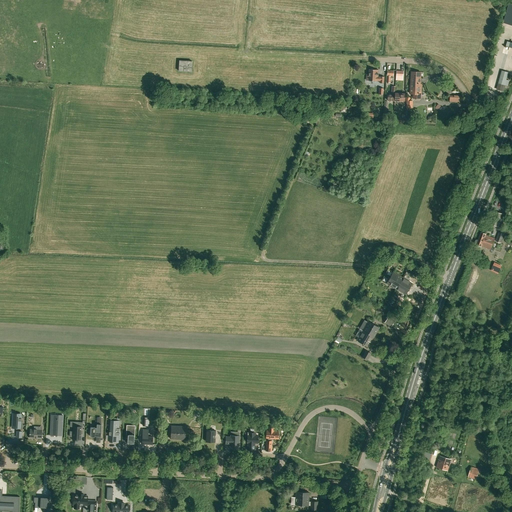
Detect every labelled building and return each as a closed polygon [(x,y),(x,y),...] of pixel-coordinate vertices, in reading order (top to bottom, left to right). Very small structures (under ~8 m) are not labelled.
[(178,71),(192,72),(193,61),(179,60),(178,71)] [(370,76),(370,81),(378,81),(380,81),(380,83),(384,83),(384,77),(380,76),(380,77),(378,77),(378,70),(373,69),(371,68),(370,69),(369,69),(369,76),(370,76)] [(504,92),(506,85),(508,86),(509,81),(506,80),(508,72),(502,70),(497,90),(504,92)] [(411,84),(420,84),(421,72),(411,72),(411,84)] [(413,99),(417,99),(418,94),(421,94),(422,84),(420,84),(411,84),(410,94),(414,94),(413,99)] [(395,93),(394,101),(404,101),(405,94),(395,93)] [(504,214),(494,211),(489,224),(499,227),(502,219),(504,214)] [(481,232),(478,240),(476,240),(475,243),(476,245),(481,247),(481,246),(491,250),(495,238),(486,235),(486,234),(481,232)] [(391,258),(388,264),(395,267),(396,268),(399,262),(394,260),(391,258)] [(502,266),(494,262),(491,271),(499,274),(502,266)] [(393,287),(396,289),(403,278),(394,273),(392,272),(386,283),(389,285),(390,285),(389,286),(393,288),(393,287)] [(403,278),(396,289),(406,294),(412,283),(403,278)] [(388,317),(385,322),(391,327),(395,321),(388,317)] [(363,331),(374,337),(379,327),(368,321),(363,331)] [(374,337),(363,331),(357,340),(368,347),(374,337)] [(371,353),(366,350),(362,357),(367,360),(371,353)] [(13,415),(12,426),(20,426),(21,420),(21,417),(22,417),(21,417),(21,413),(16,413),(16,415),(13,415)] [(51,435),(57,435),(57,430),(62,431),(62,430),(63,416),(63,415),(62,415),(58,415),(58,418),(52,418),(51,435)] [(78,439),(81,439),(81,434),(82,434),(83,422),(79,422),(78,426),(73,426),(73,432),(70,431),(70,436),(73,437),(73,440),(78,440),(78,439)] [(90,427),(90,436),(91,436),(91,437),(95,437),(95,436),(95,435),(96,435),(96,436),(101,436),(101,437),(102,424),(101,424),(97,424),(97,428),(95,427),(91,427),(90,427)] [(114,442),(118,442),(118,435),(119,432),(118,432),(119,432),(119,429),(119,424),(110,424),(109,432),(108,435),(109,435),(109,442),(114,442)] [(187,440),(187,432),(187,427),(171,426),(170,439),(187,440)] [(266,441),(265,451),(272,451),(272,441),(270,441),(270,439),(278,439),(279,431),(274,431),(275,428),(270,427),(268,427),(268,430),(267,430),(267,431),(266,438),(267,438),(266,441)] [(42,438),(42,430),(30,429),(29,438),(42,438)] [(126,434),(128,434),(128,443),(134,443),(135,430),(127,429),(126,434)] [(143,429),(142,444),(153,444),(153,437),(148,437),(149,430),(143,429)] [(206,441),(215,442),(215,431),(206,430),(206,441)] [(249,432),(249,435),(247,435),(247,442),(248,442),(248,450),(254,450),(255,443),(258,443),(258,436),(255,436),(255,433),(249,432)] [(230,435),(230,436),(226,436),(225,444),(226,444),(230,444),(230,448),(229,448),(229,449),(239,449),(239,436),(240,436),(230,435)] [(430,458),(432,452),(426,450),(424,456),(430,458)] [(451,459),(440,456),(436,467),(447,471),(451,459)] [(468,477),(476,480),(480,469),(471,466),(468,477)] [(311,506),(311,510),(317,510),(318,502),(311,501),(311,502),(309,502),(309,492),(296,492),(296,497),(292,497),(291,504),(296,505),(311,506)] [(79,495),(79,496),(74,495),(73,504),(74,505),(74,508),(79,509),(79,505),(88,505),(87,511),(95,511),(96,501),(87,501),(88,496),(83,496),(83,495),(79,495)] [(0,496),(0,507),(2,508),(2,510),(10,510),(10,508),(14,508),(13,511),(19,511),(20,497),(19,497),(6,497),(6,498),(1,497),(0,496)] [(50,511),(51,504),(49,504),(49,498),(41,497),(34,497),(34,502),(35,502),(35,507),(44,508),(44,511),(50,511)] [(113,505),(113,511),(114,511),(113,511),(128,511),(129,509),(129,506),(124,505),(124,503),(119,503),(118,505),(113,505)]
